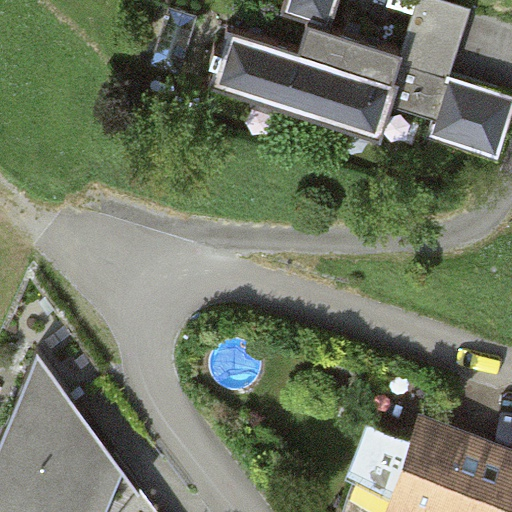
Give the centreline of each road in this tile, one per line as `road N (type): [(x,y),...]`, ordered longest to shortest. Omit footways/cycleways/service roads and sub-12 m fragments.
road 1 (residential): [(239,511),(168,416),(151,353),(150,310),(178,288),(227,280),(511,377)]
road 2 (unknown): [(227,280),(310,243),(469,234),(511,200)]
road 3 (track): [(0,194),(150,310)]
